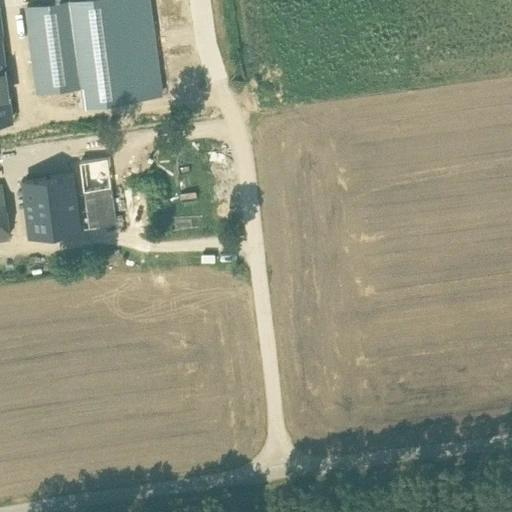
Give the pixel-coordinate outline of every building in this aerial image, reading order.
[(71,0),(29,6),(40,88),(83,82),(71,0)] [(148,0),(71,0),(83,82),(85,102),(160,91),(148,0)] [(4,71),(0,71),(0,119),(10,118),(4,71)] [(70,156),(27,162),(29,180),(73,174),(70,156)] [(29,180),(25,181),(32,232),(79,226),(75,191),(73,174),(29,180)] [(111,187),(75,191),(79,226),(115,221),(111,187)]
